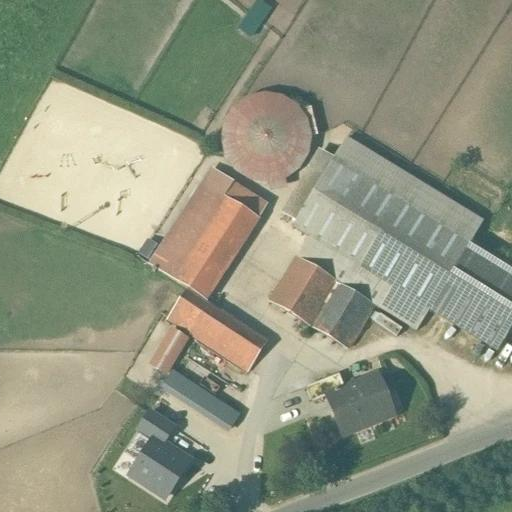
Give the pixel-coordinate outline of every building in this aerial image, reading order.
[(258,1),(238,31),(251,40),(271,11),(258,1)] [(228,127),(225,137),(226,147),(229,157),(234,166),(241,173),(250,178),(260,181),(270,181),(280,179),(290,174),(297,167),(303,159),(307,149),(308,139),(306,129),(302,119),(295,111),(287,105),(278,101),(267,99),(257,100),(248,104),(239,110),(232,117),(228,127)] [(297,220),(292,228),(308,238),(429,311),(470,242),(483,222),(346,139),(333,161),(320,153),(284,213),(297,220)] [(211,169),(150,265),(206,301),(268,205),(211,169)] [(429,311),(308,238),(269,303),(348,350),(374,307),(417,332),(429,311)] [(511,328),(511,268),(470,242),(429,311),(497,353),(511,328)] [(169,317),(167,320),(248,372),(266,344),(185,291),(169,317)] [(170,329),(149,365),(167,375),(187,340),(170,329)] [(172,371),(160,389),(228,432),(240,414),(172,371)] [(312,404),(327,398),(326,397),(344,390),(339,375),(306,388),(312,404)] [(344,390),(326,397),(327,398),(343,437),(394,416),(378,376),(344,390)] [(192,460),(150,435),(125,477),(167,502),(192,460)]
